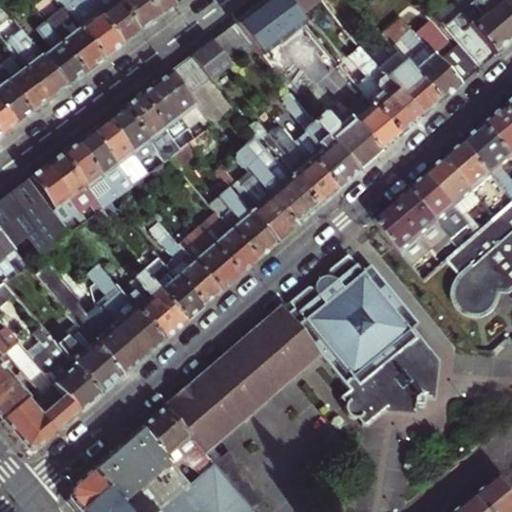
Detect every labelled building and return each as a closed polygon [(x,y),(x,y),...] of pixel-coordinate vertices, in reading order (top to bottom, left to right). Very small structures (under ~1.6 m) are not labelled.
[(129,41),(135,36),(107,0),(104,0),(96,7),(93,3),(87,8),(90,11),(118,49),(129,41)] [(153,22),(136,0),(107,0),(135,36),(147,27),(153,22)] [(167,12),(171,9),(164,0),(136,0),(153,22),(167,12)] [(269,28),(292,11),(282,0),(266,0),(253,10),(269,28)] [(282,0),(292,11),(306,0),(282,0)] [(511,39),(511,20),(495,0),(420,0),(443,26),(448,21),(454,28),(458,24),(463,31),(468,27),(492,57),(502,48),(511,39)] [(511,0),(495,0),(511,20),(511,0)] [(90,11),(87,8),(76,16),(79,20),(90,11)] [(246,45),(269,28),(253,10),(230,27),(246,45)] [(118,49),(90,11),(79,20),(76,16),(69,22),(76,31),(99,62),(110,54),(118,49)] [(435,61),(428,52),(398,16),(378,32),(383,38),(437,104),(448,95),(457,87),(435,61)] [(46,30),(57,45),(81,76),(91,68),(99,62),(76,31),(64,40),(52,25),(46,30)] [(250,50),(246,45),(230,27),(208,44),(227,67),(250,50)] [(393,71),(384,78),(419,120),(429,111),(437,104),(383,38),(373,47),(393,71)] [(29,46),(33,51),(62,90),(73,82),(81,76),(57,45),(45,54),(36,41),(29,46)] [(435,61),(457,87),(467,79),(478,69),(457,43),(435,61)] [(208,44),(187,60),(204,80),(207,83),(227,67),(208,44)] [(12,49),(7,52),(11,57),(16,54),(12,49)] [(356,89),(361,94),(398,138),(409,129),(419,120),(384,78),(361,50),(351,59),(368,78),(356,89)] [(33,51),(16,64),(45,103),(55,96),(62,90),(33,51)] [(183,96),(195,86),(204,80),(187,60),(166,75),(183,96)] [(45,103),(16,64),(0,74),(0,81),(3,85),(27,117),(38,108),(45,103)] [(183,96),(166,75),(160,80),(152,86),(175,119),(192,106),(183,96)] [(318,85),(335,105),(378,155),(388,146),(398,138),(361,94),(349,104),(326,78),(318,85)] [(207,83),(204,80),(195,86),(208,101),(216,94),(207,83)] [(0,111),(12,128),(18,123),(22,121),(27,117),(3,85),(0,87),(0,111)] [(175,119),(152,86),(146,90),(137,97),(160,129),(175,119)] [(356,174),(296,103),(287,93),(280,99),(280,106),(299,128),(300,134),(290,142),(295,148),(334,193),(344,185),(356,174)] [(220,110),(233,125),(239,121),(216,94),(208,101),(220,110)] [(378,155),(335,105),(323,115),(306,95),(296,103),(356,174),(366,165),(378,155)] [(160,129),(137,97),(129,103),(121,109),(144,142),(160,129)] [(113,115),(106,121),(129,153),(144,142),(121,109),(113,115)] [(0,136),(6,132),(12,128),(0,111),(0,136)] [(511,119),(507,114),(496,124),(486,131),(511,162),(511,119)] [(98,126),(90,133),(114,164),(129,153),(106,121),(98,126)] [(254,138),(245,129),(239,121),(233,125),(248,143),(254,138)] [(209,127),(205,122),(200,125),(204,131),(209,127)] [(334,193),(295,148),(284,157),(265,135),(258,126),(252,123),(245,129),(254,138),(275,163),(314,210),(325,201),(334,193)] [(290,142),(276,125),(265,135),(284,157),(295,148),(290,142)] [(213,143),(204,131),(191,141),(188,143),(197,154),(213,143)] [(511,176),(511,162),(486,131),(476,141),(466,149),(499,189),(511,204),(511,186),(507,180),(511,176)] [(114,164),(90,133),(83,138),(74,144),(98,176),(114,164)] [(177,143),(173,145),(177,152),(181,148),(177,143)] [(98,176),(74,144),(66,151),(57,157),(80,188),(98,176)] [(177,152),(173,145),(168,149),(173,155),(177,152)] [(233,154),(227,159),(231,164),(237,159),(252,177),(294,227),(304,219),(314,210),(275,163),(265,171),(244,147),(235,155),(233,154)] [(499,189),(466,149),(455,158),(447,165),(479,206),(499,189)] [(80,188),(57,157),(49,164),(41,169),(64,200),(71,196),(80,188)] [(215,175),(231,164),(227,159),(212,171),(215,175)] [(479,206),(447,165),(437,174),(430,180),(473,232),(479,227),(468,215),(479,206)] [(146,175),(151,171),(147,166),(141,169),(146,175)] [(32,176),(25,181),(48,211),(57,205),(64,200),(41,169),(32,176)] [(146,175),(141,169),(137,173),(141,178),(146,175)] [(243,193),(236,199),(275,245),(285,236),(294,227),(252,177),(238,188),(243,193)] [(473,232),(430,180),(421,188),(412,195),(445,235),(457,225),(467,237),(473,232)] [(0,235),(23,266),(37,256),(65,235),(58,225),(48,211),(25,181),(0,199),(0,235)] [(114,198),(119,195),(116,188),(110,192),(114,198)] [(114,198),(110,192),(106,196),(110,201),(114,198)] [(445,235),(412,195),(404,202),(395,210),(428,250),(440,240),(450,251),(455,247),(445,235)] [(71,196),(64,200),(73,213),(80,208),(71,196)] [(275,245),(236,199),(229,205),(241,219),(228,230),(255,261),(264,254),(275,245)] [(64,200),(57,205),(67,218),(73,213),(64,200)] [(97,211),(90,201),(80,208),(73,213),(81,224),(91,216),(97,211)] [(511,206),(455,255),(469,273),(467,279),(467,284),(468,289),(471,295),(476,301),(484,304),(495,304),(498,292),(509,291),(511,288),(511,206)] [(428,250),(395,210),(387,217),(378,225),(411,264),(421,255),(432,267),(438,262),(428,250)] [(255,261),(228,230),(212,211),(192,228),(196,232),(235,279),(245,270),(255,261)] [(73,213),(67,218),(58,225),(65,235),(67,234),(81,224),(73,213)] [(196,232),(178,248),(217,295),(226,286),(235,279),(196,232)] [(162,266),(199,310),(208,302),(217,295),(178,248),(165,234),(156,242),(170,260),(162,266)] [(119,379),(31,275),(23,266),(0,235),(0,282),(0,283),(13,297),(44,334),(99,397),(108,389),(119,379)] [(346,392),(338,399),(343,404),(347,400),(349,402),(342,410),(352,418),(359,415),(360,417),(357,421),(362,428),(381,412),(411,414),(416,411),(419,407),(420,403),(420,398),(430,400),(436,362),(410,333),(418,327),(369,266),(368,266),(361,272),(345,255),(327,270),(328,279),(324,277),(320,276),(314,279),(312,282),(310,285),(281,309),(316,357),(346,392)] [(31,275),(45,265),(37,256),(23,266),(31,275)] [(129,370),(140,361),(110,325),(101,333),(83,313),(76,304),(76,298),(56,275),(62,270),(52,259),(45,265),(31,275),(119,379),(129,370)] [(152,351),(161,342),(124,299),(96,266),(85,275),(103,296),(93,305),(110,325),(140,361),(152,351)] [(162,266),(145,281),(181,325),(190,318),(199,310),(162,266)] [(181,325),(145,281),(139,274),(131,280),(137,288),(124,299),(161,342),(172,333),(181,325)] [(0,283),(0,307),(13,297),(0,283)] [(101,333),(110,325),(93,305),(83,313),(101,333)] [(201,455),(291,379),(316,357),(281,309),(267,320),(162,411),(201,455)] [(0,357),(4,354),(16,344),(4,329),(0,332),(0,357)] [(99,397),(44,334),(36,341),(44,351),(31,362),(76,416),(87,407),(99,397)] [(26,383),(33,391),(46,407),(37,415),(23,398),(0,416),(0,426),(9,438),(23,454),(34,453),(76,416),(31,362),(16,344),(4,354),(10,363),(26,383)] [(0,383),(8,377),(1,369),(10,363),(4,354),(0,357),(0,383)] [(0,416),(23,398),(33,391),(26,383),(18,390),(8,377),(0,383),(0,416)] [(150,421),(139,430),(165,460),(176,450),(193,470),(202,468),(206,473),(212,467),(201,455),(162,411),(150,421)] [(121,445),(114,451),(163,509),(180,495),(194,483),(195,482),(183,471),(165,460),(139,430),(135,433),(121,445)] [(159,511),(163,509),(114,451),(107,457),(95,467),(89,473),(123,511),(159,511)] [(194,483),(217,511),(248,511),(244,506),(212,467),(206,473),(195,482),(194,483)] [(123,511),(89,473),(67,492),(66,504),(72,511),(123,511)] [(217,511),(194,483),(180,495),(193,511),(217,511)] [(511,511),(511,505),(494,485),(461,511),(511,511)] [(193,511),(180,495),(163,509),(165,511),(193,511)]
